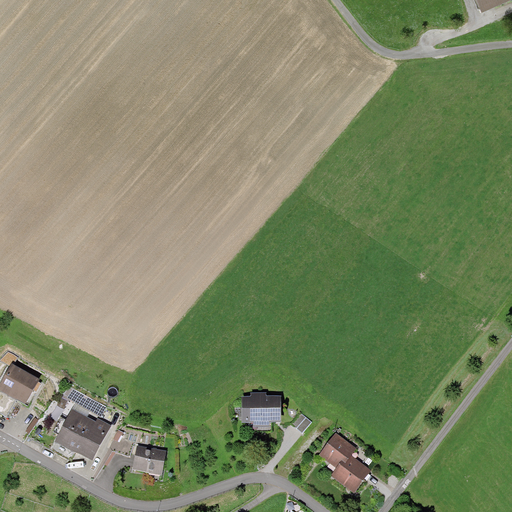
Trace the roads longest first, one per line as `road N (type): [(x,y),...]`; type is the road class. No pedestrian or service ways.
road 1 (residential): [(281,482),(250,479),(138,505),(0,440)]
road 2 (residential): [(382,511),(511,343)]
road 3 (track): [(511,45),(379,52),(334,0)]
